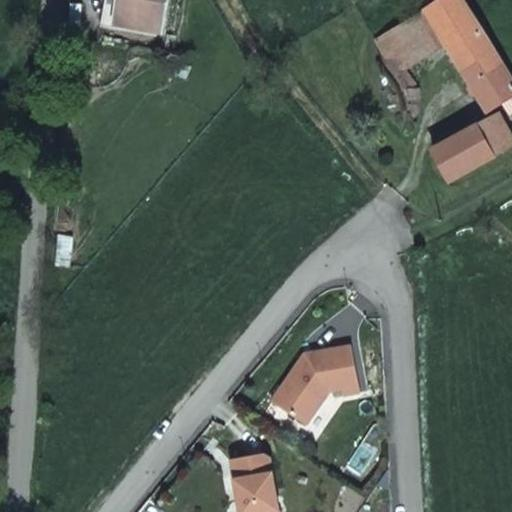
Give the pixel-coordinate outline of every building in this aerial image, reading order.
[(106,0),(104,21),(160,27),(162,0),(106,0)] [(511,94),(511,81),(461,0),(441,0),(397,27),(418,62),(447,45),(487,111),(511,94)] [(397,74),(418,62),(397,27),(380,38),(389,55),(384,57),(388,64),(391,63),(397,74)] [(410,104),(420,103),(420,86),(410,87),(410,104)] [(511,141),(499,120),(481,131),(494,152),(511,141)] [(478,126),(433,150),(451,179),(452,179),(495,154),(494,152),(481,131),(478,126)] [(350,345),(304,352),(271,400),(304,423),(320,400),(315,397),(319,391),(341,388),(342,393),(358,391),(350,345)] [(263,453),(230,458),(239,511),(277,511),(268,457),(263,453)]
